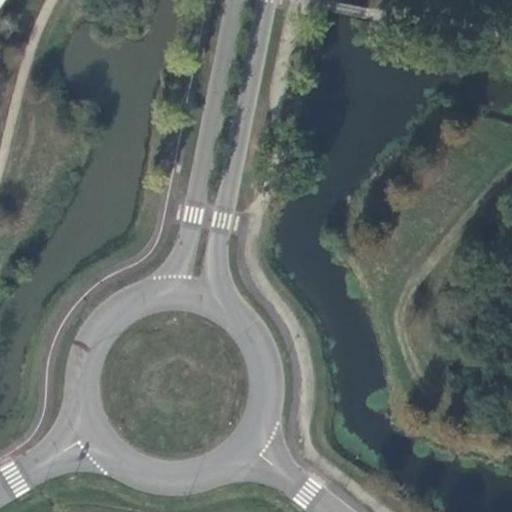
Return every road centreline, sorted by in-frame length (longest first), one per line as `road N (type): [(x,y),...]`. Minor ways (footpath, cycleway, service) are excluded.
road 1 (tertiary): [(232,311),(223,286),(223,223),(275,0)]
road 2 (tertiary): [(238,0),(195,216),(161,293)]
road 3 (tertiary): [(92,433),(123,466),(166,481),(211,474),(248,447)]
road 4 (tertiary): [(161,293),(119,311),(90,345),(80,389),(92,433)]
road 5 (tertiary): [(248,447),(266,414),(269,376),(257,340),(232,311)]
